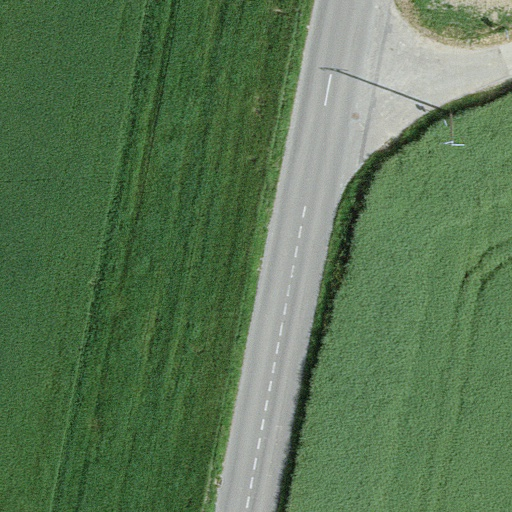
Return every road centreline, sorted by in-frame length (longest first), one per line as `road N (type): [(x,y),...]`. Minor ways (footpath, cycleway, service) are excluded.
road 1 (tertiary): [(318,145),(245,511)]
road 2 (unclassified): [(318,145),(511,60)]
road 3 (tertiary): [(346,0),(318,145)]
